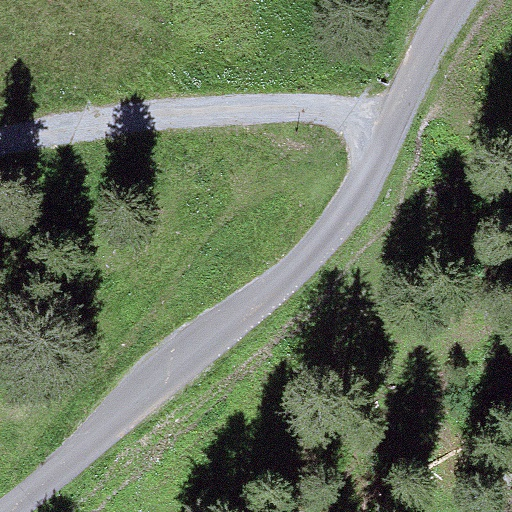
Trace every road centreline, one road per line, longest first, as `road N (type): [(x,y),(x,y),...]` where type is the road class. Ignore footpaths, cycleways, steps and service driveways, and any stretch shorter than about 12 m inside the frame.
road 1 (unclassified): [(10,511),(329,232),(362,189),(456,0)]
road 2 (track): [(0,143),(195,112),(297,108),(396,121)]
